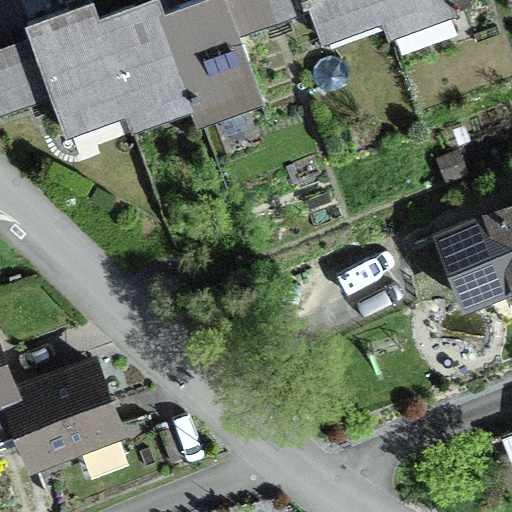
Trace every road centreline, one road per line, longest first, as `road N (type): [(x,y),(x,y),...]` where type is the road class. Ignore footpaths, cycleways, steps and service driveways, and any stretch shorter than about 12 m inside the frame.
road 1 (residential): [(0,211),(184,385),(369,511)]
road 2 (unknown): [(266,447),(408,440),(511,399)]
road 3 (track): [(86,511),(266,447)]
